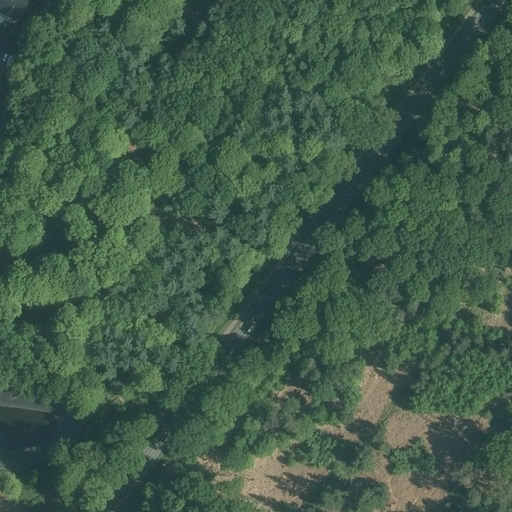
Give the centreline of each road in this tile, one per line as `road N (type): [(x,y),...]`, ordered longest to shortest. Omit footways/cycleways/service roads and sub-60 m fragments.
road 1 (secondary): [(105,511),(494,0)]
road 2 (residential): [(49,0),(0,127)]
